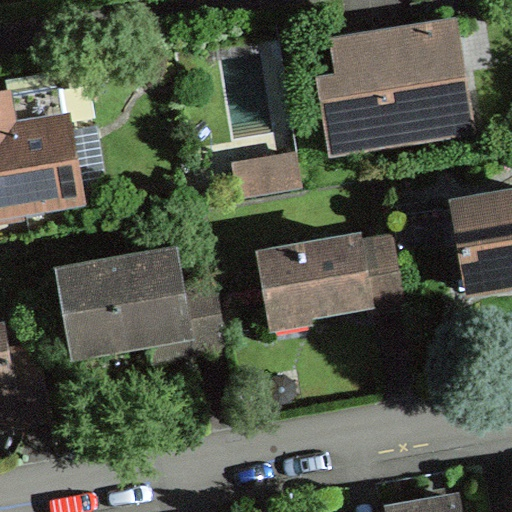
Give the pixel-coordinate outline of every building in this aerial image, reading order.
[(371,33),(332,39),(337,76),(318,79),(318,83),(320,82),(331,153),(372,146),(371,141),(472,124),(455,19),(371,33)] [(59,87),(0,96),(0,208),(77,196),(59,87)] [(294,154),(271,158),(276,188),(299,184),(294,154)] [(511,194),(453,205),(468,288),(495,283),(511,279),(511,194)] [(359,237),(260,255),(271,317),(305,311),(367,300),(368,308),(403,302),(392,238),(360,243),(359,237)] [(176,252),(60,272),(73,351),(114,344),(186,331),(190,350),(225,344),(214,280),(213,280),(182,285),(176,252)] [(5,324),(0,325),(0,424),(51,416),(40,354),(11,358),(5,324)] [(460,511),(458,497),(401,507),(388,509),(388,511),(460,511)]
